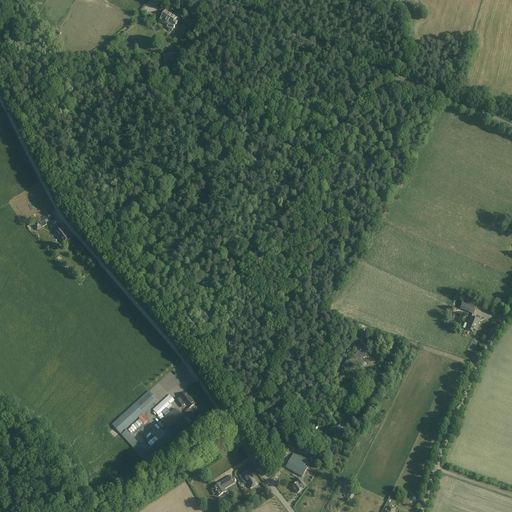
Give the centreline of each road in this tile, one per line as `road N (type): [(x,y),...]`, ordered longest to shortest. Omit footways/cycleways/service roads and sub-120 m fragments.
road 1 (unclassified): [(292,511),(192,372),(63,220),(0,101)]
road 2 (tertiary): [(511,127),(217,0)]
road 3 (unclassified): [(421,511),(454,415),(511,315)]
road 4 (unknown): [(477,366),(363,327)]
